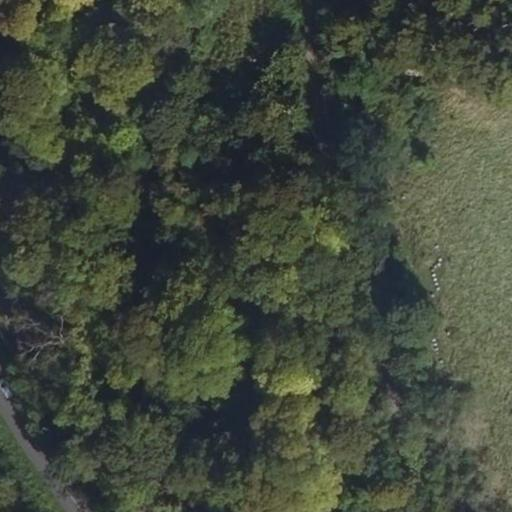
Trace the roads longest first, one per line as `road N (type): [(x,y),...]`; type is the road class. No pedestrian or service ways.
road 1 (track): [(406,511),(362,423),(313,285),(305,145),(316,0)]
road 2 (residential): [(142,511),(0,290)]
road 3 (secondary): [(0,386),(81,511)]
